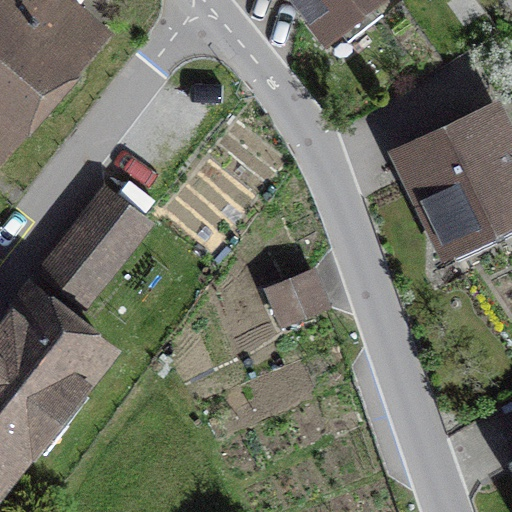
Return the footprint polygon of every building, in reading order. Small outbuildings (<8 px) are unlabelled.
[(0,0),(0,150),(102,33),(64,1),(65,0),(0,0)] [(376,0),(296,0),(327,39),(376,0)] [(511,207),(511,148),(496,115),(404,158),(444,240),(511,207)] [(46,268),(85,299),(145,224),(105,193),(46,268)] [(311,271),(269,288),(284,322),(325,305),(311,271)] [(0,327),(0,478),(6,482),(110,349),(31,288),(0,327)]
